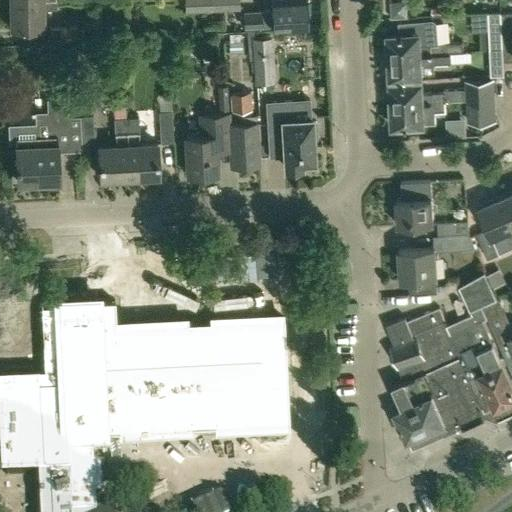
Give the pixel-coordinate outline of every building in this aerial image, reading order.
[(44,0),(31,0),(10,1),(10,28),(28,27),(45,27),(45,26),(45,8),(56,8),(56,0),(45,0),(44,0)] [(210,0),(211,5),(211,10),(239,9),(239,0),(210,0)] [(306,24),(304,0),(272,0),(273,10),(244,12),(245,26),(274,24),(274,26),(306,24)] [(501,12),(487,12),(489,47),(490,48),(502,47),(501,13),(501,12)] [(511,13),(501,13),(502,47),(503,61),(511,60),(511,13)] [(399,23),(400,34),(388,35),(389,55),(463,51),(462,42),(437,44),(436,23),(433,21),(399,23)] [(77,39),(77,27),(51,27),(51,40),(77,39)] [(254,36),(253,36),(254,60),(255,81),(275,80),(273,35),(254,36)] [(84,39),(76,40),(76,49),(84,49),(84,39)] [(76,40),(49,41),(49,50),(76,49),(76,40)] [(450,53),(458,52),(463,52),(463,51),(389,55),(390,78),(420,76),(420,74),(434,73),(434,63),(442,63),(451,63),(450,53)] [(466,101),(494,99),(494,79),(465,81),(465,91),(421,93),(421,82),(390,83),(391,104),(444,102),(466,101)] [(227,85),(217,85),(218,109),(228,109),(227,85)] [(252,110),(250,91),(231,93),(231,110),(252,110)] [(47,98),(48,135),(37,135),(37,123),(9,124),(9,140),(15,140),(17,182),(58,180),(57,131),(69,131),(68,97),(47,98)] [(494,99),(466,101),(467,121),(496,120),(494,99)] [(268,136),(283,136),(284,155),(285,167),(302,166),(302,162),(314,162),(313,139),(317,138),(316,121),(312,122),(312,118),(293,119),(292,100),(266,102),(268,136)] [(444,102),(391,104),(392,125),(434,123),(434,112),(445,111),(444,102)] [(172,111),(159,111),(161,142),(173,142),(172,111)] [(230,142),(229,123),(228,113),(200,114),(201,133),(185,134),(187,172),(218,170),(217,152),(216,142),(230,142)] [(93,115),(80,116),(81,147),(94,146),(93,115)] [(129,176),(126,117),(115,118),(116,144),(98,145),(100,178),(129,176)] [(138,117),(126,117),(129,176),(158,174),(156,141),(140,142),(138,117)] [(258,122),(229,123),(230,142),(216,142),(217,152),(228,151),(229,167),(260,166),(258,122)] [(402,199),(395,199),(397,225),(434,223),(432,197),(431,180),(401,182),(402,199)] [(511,190),(500,195),(511,221),(511,190)] [(511,247),(511,221),(500,195),(477,205),(486,228),(475,232),(486,258),(511,247)] [(438,234),(469,232),(468,220),(437,222),(438,234)] [(469,232),(438,234),(439,250),(475,248),(469,232)] [(436,290),(436,277),(434,247),(398,250),(401,280),(408,279),(409,293),(436,290)] [(472,313),(446,324),(458,356),(402,380),(391,385),(401,408),(391,412),(404,442),(407,440),(408,445),(457,423),(455,421),(481,410),(482,411),(511,397),(511,387),(480,319),(486,316),(481,305),(496,298),(484,271),(460,285),(472,313)] [(44,368),(2,370),(7,475),(36,473),(38,511),(93,511),(95,511),(94,496),(100,495),(98,455),(92,456),(91,437),(91,436),(106,436),(106,430),(182,427),(287,421),(288,421),(283,318),(116,326),(116,320),(115,301),(101,301),(101,295),(101,294),(53,296),(54,304),(41,304),(44,368)] [(445,321),(438,307),(407,319),(406,316),(387,324),(394,343),(445,321)] [(445,321),(394,343),(395,344),(390,346),(397,367),(402,380),(458,356),(446,324),(445,321)] [(511,336),(499,343),(511,371),(511,336)]
